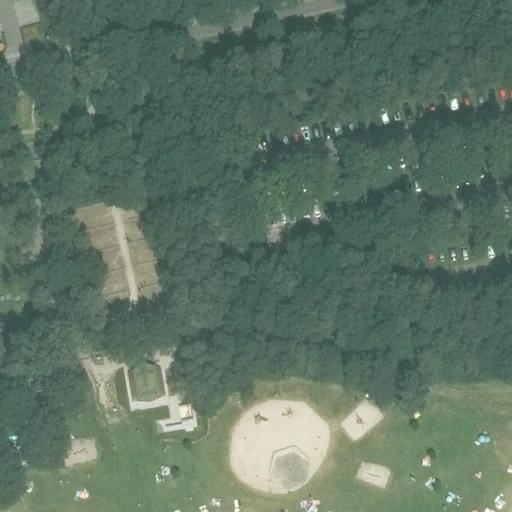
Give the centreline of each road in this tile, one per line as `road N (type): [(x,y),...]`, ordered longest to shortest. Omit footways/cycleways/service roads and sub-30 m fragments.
road 1 (unclassified): [(0,73),(356,0)]
road 2 (track): [(38,190),(21,68)]
